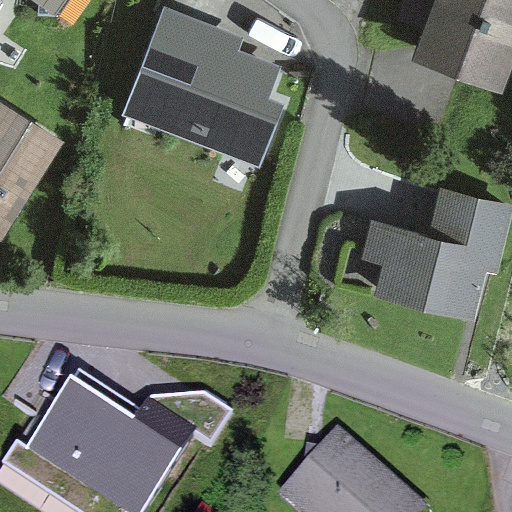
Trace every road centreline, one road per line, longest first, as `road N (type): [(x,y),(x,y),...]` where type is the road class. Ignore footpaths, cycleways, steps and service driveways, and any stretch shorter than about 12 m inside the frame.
road 1 (residential): [(268,338),(338,81),(336,42),(298,0)]
road 2 (residential): [(0,308),(268,338)]
road 3 (residential): [(268,338),(511,425)]
